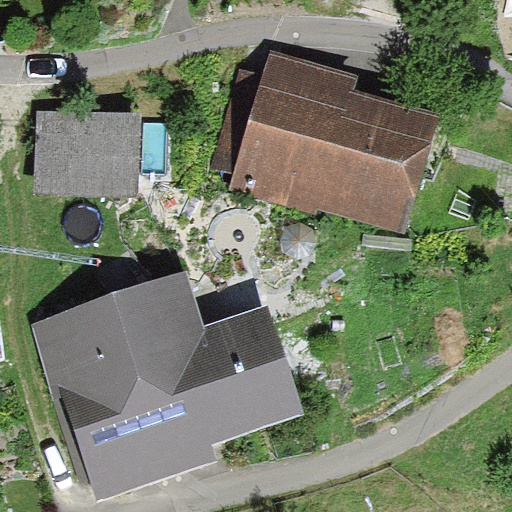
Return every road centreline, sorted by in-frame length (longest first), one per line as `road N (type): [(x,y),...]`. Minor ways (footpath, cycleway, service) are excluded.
road 1 (residential): [(511,360),(419,424),(325,464),(164,511)]
road 2 (residential): [(179,47),(282,26),(362,33),(435,50),(511,89)]
road 3 (residential): [(0,67),(138,58),(179,47)]
